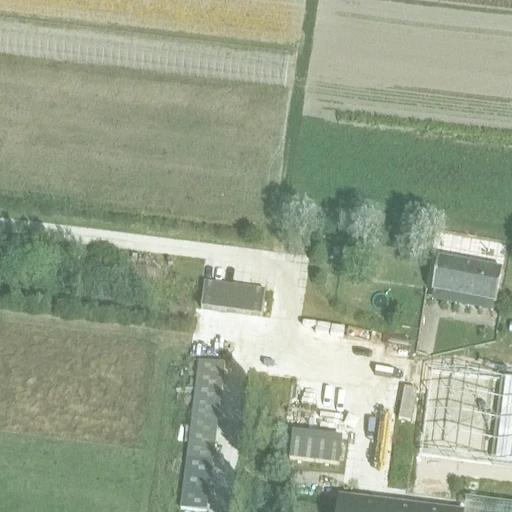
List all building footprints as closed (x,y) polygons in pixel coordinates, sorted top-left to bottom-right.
[(495,305),(501,271),(437,259),(430,293),(495,305)] [(203,284),(200,312),(252,319),(260,320),(263,292),(249,290),(203,284)] [(511,418),(511,377),(401,360),(391,430),(508,448),(511,418)] [(198,364),(193,407),(219,410),(224,367),(198,364)] [(290,435),(287,462),(336,467),(339,441),(290,435)] [(439,511),(339,500),(337,511),(439,511)] [(463,511),(511,511),(511,506),(477,503),(465,501),(463,511)]
